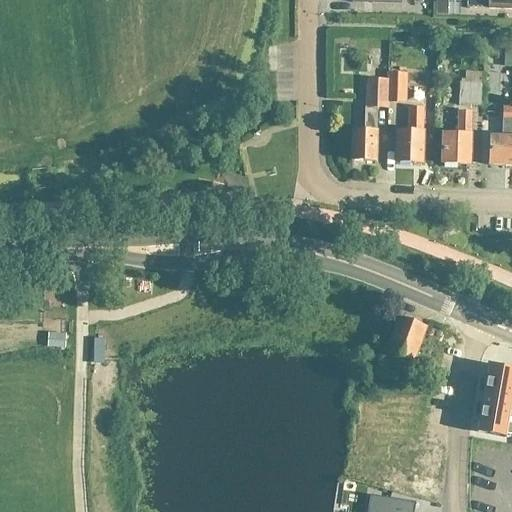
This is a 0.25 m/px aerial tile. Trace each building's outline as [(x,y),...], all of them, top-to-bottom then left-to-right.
[(511,0),(465,0),(465,11),(497,12),(497,0),(511,0)] [(387,82),(387,105),(405,106),(406,75),(387,74),(387,82)] [(457,108),(480,109),(481,75),(470,74),(469,86),(458,85),(457,108)] [(386,111),(387,82),(365,81),(363,133),(351,133),(350,163),(374,164),(375,134),(376,111),(386,111)] [(421,165),(422,134),(421,134),(422,110),(408,109),(407,133),(395,133),(394,164),(421,165)] [(511,168),(511,111),(502,111),(501,139),(489,138),(488,167),(511,168)] [(468,167),(470,114),(458,114),(457,136),(442,136),(441,166),(468,167)] [(411,363),(423,329),(420,328),(419,324),(413,322),(410,324),(399,320),(391,340),(390,339),(385,353),(378,372),(392,378),(399,359),(411,363)] [(52,325),(52,341),(63,341),(64,326),(52,325)] [(511,381),(511,370),(487,366),(481,399),(508,404),(509,402),(511,381)] [(481,399),(475,434),(502,439),(502,437),(505,425),(508,404),(481,399)] [(408,412),(385,409),(380,445),(427,452),(431,428),(406,424),(408,412)] [(511,425),(505,425),(502,437),(511,438),(511,425)] [(427,452),(380,445),(374,481),(397,484),(399,472),(423,476),(427,452)]
